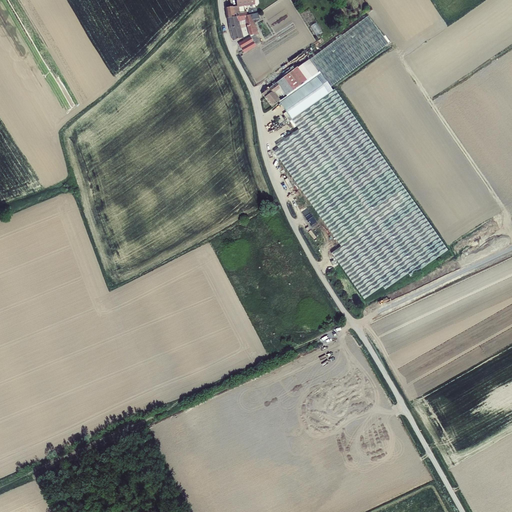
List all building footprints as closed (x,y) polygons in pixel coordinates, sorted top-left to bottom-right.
[(229,4),(231,15),(236,37),(245,34),(240,16),(249,15),(253,32),(259,30),(262,30),(258,15),(263,14),(262,10),(251,11),(250,7),(244,8),(242,2),(247,0),(238,0),(239,1),(229,4)] [(391,42),(370,14),(312,57),(332,85),(391,42)] [(318,35),(323,31),(317,22),(312,26),(318,35)] [(254,33),(259,41),(263,38),(259,30),(254,33)] [(242,40),(246,49),(259,42),(259,41),(254,33),(242,40)] [(311,57),(295,68),(304,81),(286,95),(282,98),(283,99),(281,100),(292,115),(333,86),(332,85),(312,57),(311,57)] [(286,95),(304,81),(295,68),(263,91),(273,105),(280,99),(282,98),(279,94),(283,91),(286,95)] [(447,248),(336,87),(335,88),(333,86),(292,115),(300,126),(277,141),(279,145),(275,148),(341,243),(332,250),(364,296),(382,284),(385,287),(408,271),(410,274),(447,248)]
